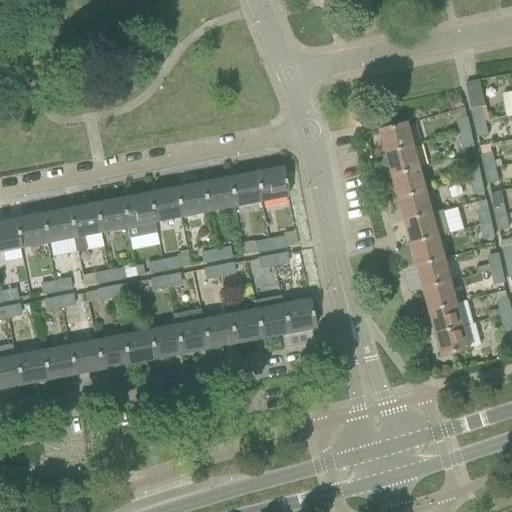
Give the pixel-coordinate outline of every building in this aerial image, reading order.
[(477,81),(465,84),(469,100),(469,104),(471,110),(474,123),(484,121),(482,108),(485,107),(479,81),(477,81)] [(459,134),(470,131),(467,118),(456,120),(459,134)] [(477,139),(488,137),(484,121),(474,123),(477,139)] [(387,154),(413,147),(407,124),(380,131),(387,154)] [(462,150),(473,147),(470,131),(459,134),(462,150)] [(393,177),(420,169),(413,147),(387,154),(393,177)] [(483,170),(495,168),(492,154),(480,156),(483,170)] [(469,180),(480,177),(478,164),(466,166),(469,180)] [(260,202),(287,197),(281,168),(255,173),(260,202)] [(487,186),(498,183),(495,168),(483,170),(487,186)] [(399,199),(426,192),(420,169),(393,177),(399,199)] [(233,208),(260,202),(255,173),(228,179),(233,208)] [(473,196),(484,193),(480,177),(469,180),(473,196)] [(207,213),(233,208),(228,179),(201,184),(207,213)] [(180,218),(207,213),(201,184),(174,189),(180,218)] [(153,223),(180,218),(174,189),(147,194),(153,223)] [(443,211),(432,214),(426,192),(399,199),(405,222),(443,211)] [(155,234),(153,223),(147,194),(121,200),(128,239),(155,234)] [(127,239),(128,239),(121,200),(94,205),(99,234),(125,229),(127,239)] [(503,201),(501,202),(501,201),(491,203),(494,217),(506,215),(503,201)] [(83,237),(99,234),(94,205),(67,210),(75,253),(86,251),(83,237)] [(479,226),(490,223),(487,209),(476,212),(479,226)] [(74,253),(75,253),(67,210),(40,215),(46,244),(71,239),(74,253)] [(438,237),(449,234),(443,211),(405,222),(411,244),(438,237)] [(19,249),(46,244),(40,215),(13,220),(19,249)] [(498,233),(509,230),(506,215),(494,217),(498,233)] [(0,253),(19,249),(13,220),(0,222),(0,253)] [(483,241),(494,238),(490,223),(479,226),(483,241)] [(418,267),(444,260),(438,237),(411,244),(418,267)] [(270,252),(284,249),(282,238),(274,239),(268,240),(270,252)] [(255,255),(270,252),(268,240),(253,243),(255,255)] [(511,263),(511,247),(502,249),(502,250),(505,264),(511,263)] [(216,262),(231,259),(229,248),(214,251),(216,262)] [(201,265),(216,262),(214,251),(199,254),(201,265)] [(274,268),(288,265),(285,253),(272,256),(274,268)] [(490,273),(501,270),(497,255),(486,257),(490,273)] [(258,271),(274,268),(272,256),(256,259),(258,271)] [(177,269),(178,269),(175,258),(161,261),(163,273),(177,270),(177,269)] [(424,290),(451,282),(444,260),(418,267),(424,290)] [(148,276),(163,273),(161,261),(154,263),(154,262),(146,264),(148,276)] [(221,278),(234,275),(232,264),(218,267),(221,278)] [(109,282),(126,279),(124,267),(107,271),(109,282)] [(205,281),(221,278),(218,267),(203,270),(205,281)] [(493,286),(504,283),(501,270),(490,273),(493,286)] [(94,285),(109,282),(107,271),(92,274),(94,285)] [(167,288),(180,285),(178,274),(165,277),(167,288)] [(151,291),(167,288),(165,277),(149,280),(151,291)] [(55,293),(70,290),(68,278),(53,282),(55,293)] [(41,296),(55,293),(53,282),(38,285),(41,296)] [(430,312),(457,305),(451,282),(424,290),(430,312)] [(120,296),(127,295),(125,284),(111,287),(115,306),(121,305),(120,296)] [(114,306),(115,306),(111,287),(96,290),(98,302),(112,299),(114,306)] [(0,295),(2,304),(17,301),(14,289),(0,291),(0,295)] [(60,309),(73,307),(71,295),(57,298),(60,309)] [(282,306),(281,306),(279,297),(253,302),(260,340),(287,335),(282,306)] [(44,312),(60,309),(57,298),(42,301),(44,312)] [(287,335),(314,329),(308,300),(282,306),(287,335)] [(500,317),(511,314),(507,301),(497,303),(500,317)] [(234,345),(260,340),(253,302),(252,302),(253,308),(227,313),(234,345)] [(6,320),(20,317),(18,305),(4,308),(6,320)] [(436,335),(463,328),(457,305),(430,312),(436,335)] [(201,318),(200,318),(199,311),(172,316),(180,355),(207,350),(201,318)] [(207,350),(234,345),(227,313),(201,318),(207,350)] [(511,357),(511,320),(511,314),(500,317),(510,358),(511,357)] [(153,360),(180,355),(172,316),(174,325),(147,331),(153,360)] [(442,357),(479,347),(474,325),(463,328),(436,335),(442,357)] [(126,366),(153,360),(147,331),(120,336),(126,366)] [(99,371),(126,366),(120,336),(94,341),(99,371)] [(73,376),(99,371),(94,341),(67,347),(73,376)] [(46,381),(73,376),(67,347),(40,352),(46,381)] [(19,386),(46,381),(40,352),(13,357),(19,386)] [(0,390),(19,386),(13,357),(0,359),(0,390)]
